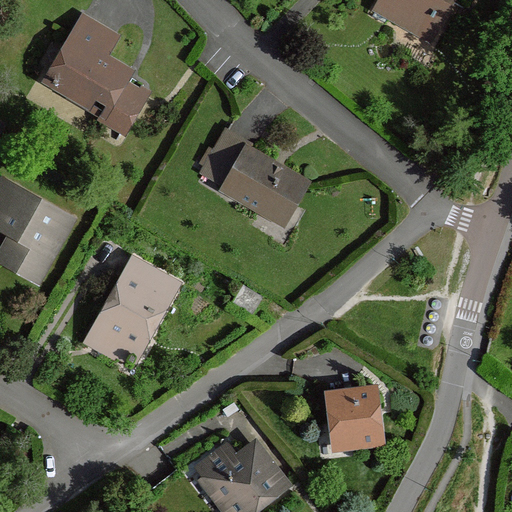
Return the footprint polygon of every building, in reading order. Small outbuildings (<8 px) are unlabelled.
[(379,0),(370,16),(382,23),(387,16),(422,36),(444,0),(445,0),(451,3),(452,0),(379,0)] [(445,0),(444,0),(422,36),(429,40),(451,3),(445,0)] [(117,89),(122,80),(126,75),(103,61),(116,37),(82,17),(67,42),(72,45),(52,80),(91,103),(97,94),(107,101),(100,115),(122,128),(138,103),(117,89)] [(117,89),(138,103),(144,93),(122,80),(117,89)] [(225,190),(275,221),(298,182),(248,153),(250,147),(226,133),(214,154),(207,150),(199,167),(206,169),(228,182),(225,190)] [(202,178),(225,190),(228,182),(206,169),(202,178)] [(298,182),(275,221),(284,226),(307,187),(298,182)] [(0,227),(14,235),(0,258),(0,261),(36,281),(68,222),(3,184),(0,189),(0,227)] [(134,262),(106,311),(111,314),(97,340),(128,358),(127,364),(129,367),(175,285),(134,262)] [(250,313),(260,298),(243,288),(234,303),(250,313)] [(111,314),(106,311),(90,337),(97,340),(111,314)] [(336,440),(355,439),(357,444),(377,441),(373,393),(330,398),(336,440)] [(213,491),(226,509),(236,502),(244,511),(248,511),(286,484),(256,446),(243,457),(244,462),(234,464),(233,457),(227,450),(202,468),(217,488),(213,491)] [(166,511),(188,511),(200,503),(180,478),(155,497),(166,511)] [(244,511),(236,502),(226,509),(228,511),(244,511)]
